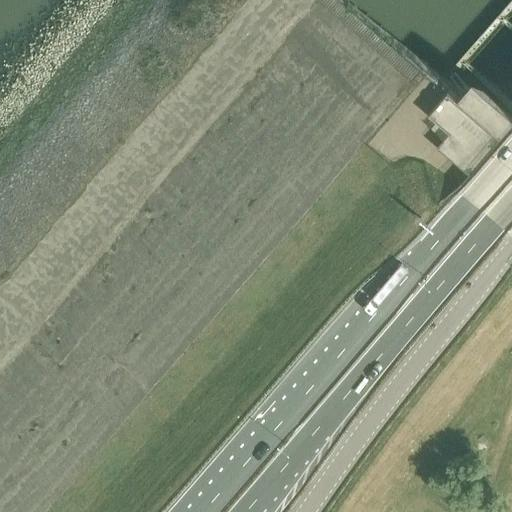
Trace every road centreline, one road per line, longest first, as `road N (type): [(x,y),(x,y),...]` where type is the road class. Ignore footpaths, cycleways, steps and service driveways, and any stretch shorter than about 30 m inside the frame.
road 1 (trunk): [(511,151),(200,511)]
road 2 (trunk): [(244,511),(511,201)]
road 3 (unclassified): [(303,511),(511,244)]
